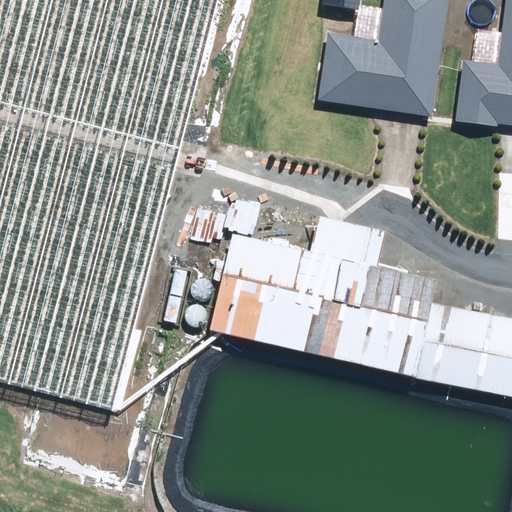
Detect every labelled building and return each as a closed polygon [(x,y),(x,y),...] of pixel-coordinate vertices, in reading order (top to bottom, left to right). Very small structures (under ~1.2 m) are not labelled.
[(225,0),(0,0),(0,379),(119,410),(225,0)] [(452,0),(388,0),(383,38),(332,31),(323,99),(437,114),(446,47),(452,0)] [(511,0),(510,0),(502,63),(468,58),(460,119),(511,124),(511,0)] [(233,205),(228,226),(232,227),(232,229),(237,230),(238,229),(242,230),(241,231),(252,234),(253,233),(257,234),(265,202),(253,200),(239,197),(238,201),(235,200),(234,205),(233,205)] [(215,243),(216,238),(225,239),(229,214),(198,208),(192,239),(215,243)] [(324,214),(317,248),(237,231),(216,329),(511,392),(511,313),(440,298),(445,276),(385,263),(393,228),(324,214)] [(184,323),(192,270),(175,268),(167,320),(184,323)] [(211,304),(192,300),(187,323),(207,326),(211,304)]
